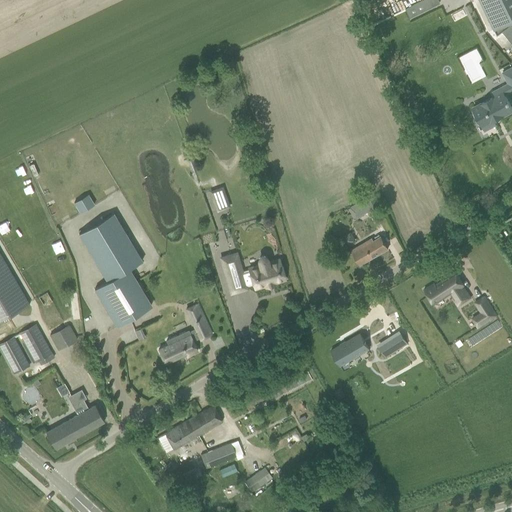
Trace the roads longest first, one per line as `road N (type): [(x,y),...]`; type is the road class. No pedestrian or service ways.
road 1 (unclassified): [(57,481),(117,435),(511,200)]
road 2 (unknown): [(137,423),(71,248),(73,237),(110,212),(121,209),(132,220)]
